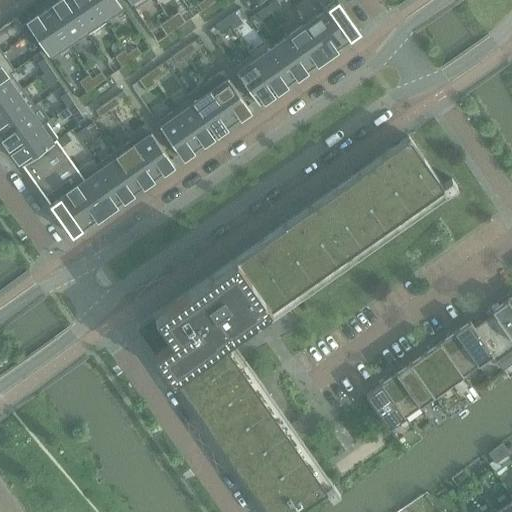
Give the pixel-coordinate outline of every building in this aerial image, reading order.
[(64,0),(60,0),(45,10),(69,47),(88,35),(64,0)] [(91,0),(64,0),(88,35),(106,23),(91,0)] [(124,10),(117,0),(91,0),(106,23),(124,10)] [(129,0),(135,9),(148,0),(129,0)] [(207,0),(204,0),(197,5),(202,12),(212,5),(207,0)] [(277,0),(267,7),(271,14),(281,7),(277,0)] [(330,0),(318,9),(343,45),(361,33),(338,1),(337,0),(330,0)] [(267,7),(257,14),(261,20),(271,14),(267,7)] [(318,9),(301,21),(327,57),(343,45),(318,9)] [(45,10),(27,23),(27,24),(33,32),(38,40),(51,59),(69,47),(45,10)] [(179,12),(169,19),(176,30),(186,23),(179,12)] [(235,12),(225,19),(230,26),(233,30),(242,23),(235,12)] [(169,19),(159,26),(167,37),(176,30),(169,19)] [(225,19),(215,26),(220,33),(230,26),(225,19)] [(303,25),(287,36),(310,69),(327,57),(301,21),(300,21),(303,25)] [(19,28),(25,37),(33,32),(27,24),(21,28),(21,27),(19,28)] [(33,32),(25,37),(31,45),(38,40),(33,32)] [(266,40),(265,40),(293,80),(310,69),(287,36),(271,48),(266,40)] [(265,40),(248,52),(276,92),(293,80),(265,40)] [(191,43),(182,50),(186,57),(196,50),(191,43)] [(137,48),(127,54),(132,61),(141,54),(137,48)] [(182,50),(172,57),(177,64),(186,57),(182,50)] [(127,54),(124,51),(114,57),(122,68),(132,61),(127,54)] [(250,57),(234,68),(259,104),(276,92),(248,52),(248,53),(250,57)] [(14,70),(3,53),(0,54),(0,79),(10,73),(14,70)] [(44,60),(38,64),(44,74),(51,69),(44,60)] [(158,67),(149,73),(153,80),(163,73),(158,67)] [(44,74),(40,77),(47,87),(58,79),(51,69),(44,74)] [(222,71),(205,83),(233,123),(251,110),(222,71)] [(10,73),(0,79),(0,105),(22,90),(10,73)] [(101,73),(92,79),(96,86),(106,79),(101,73)] [(149,73),(139,80),(146,91),(156,84),(153,80),(149,73)] [(89,75),(79,82),(86,93),(96,86),(92,79),(89,75)] [(233,123),(205,83),(188,95),(217,135),(233,123)] [(0,130),(34,106),(22,90),(0,105),(0,130)] [(67,93),(60,98),(67,108),(74,103),(67,93)] [(190,99),(174,110),(200,146),(217,135),(188,95),(190,99)] [(115,97),(105,104),(110,111),(119,104),(115,97)] [(74,103),(67,108),(79,125),(85,120),(74,103)] [(105,104),(95,111),(100,118),(110,111),(105,104)] [(34,107),(34,106),(0,130),(0,133),(10,148),(46,123),(45,122),(41,125),(31,110),(34,107)] [(174,110),(157,123),(182,159),(200,146),(174,110)] [(46,123),(10,148),(22,165),(40,153),(57,141),(58,140),(46,123)] [(86,127),(76,134),(81,141),(91,134),(86,127)] [(131,141),(157,177),(174,165),(151,133),(135,144),(132,141),(131,141)] [(58,140),(57,141),(62,147),(71,140),(67,134),(58,140)] [(428,198),(428,197),(435,193),(440,200),(458,187),(452,179),(443,185),(409,136),(151,317),(160,329),(145,339),(153,351),(188,400),(265,511),(299,511),(327,493),(332,501),(340,495),(328,477),(320,483),(238,365),(219,338),(241,322),(244,326),(310,280),(310,281),(330,267),(330,266),(359,245),(359,246),(379,232),(408,211),(409,212),(428,198)] [(40,153),(67,192),(90,224),(98,218),(107,212),(84,180),(62,147),(57,141),(40,153)] [(131,141),(115,153),(140,189),(157,177),(131,141)] [(22,165),(50,204),(72,236),(81,230),(90,224),(67,192),(40,153),(22,165)] [(106,159),(98,164),(101,168),(123,200),(132,194),(140,189),(115,153),(106,159)] [(97,165),(100,169),(92,174),(84,180),(107,212),(123,200),(101,168),(98,164),(97,165)] [(511,306),(507,300),(492,310),(494,314),(511,338),(511,306)] [(511,338),(494,314),(475,328),(493,354),(491,356),(496,362),(511,350),(511,338)] [(470,321),(455,332),(478,365),(491,356),(493,354),(475,328),(470,321)] [(455,332),(440,342),(463,375),(478,365),(455,332)] [(440,342),(425,353),(448,386),(463,375),(440,342)] [(425,353),(410,363),(434,396),(448,386),(425,353)] [(410,363),(396,374),(419,407),(434,396),(410,363)] [(396,374),(381,384),(404,417),(419,407),(396,374)] [(381,384),(366,395),(389,428),(404,417),(381,384)] [(511,511),(511,502),(498,511),(511,511)]
